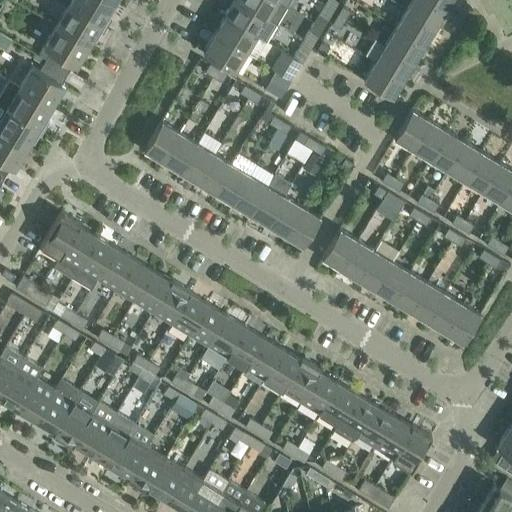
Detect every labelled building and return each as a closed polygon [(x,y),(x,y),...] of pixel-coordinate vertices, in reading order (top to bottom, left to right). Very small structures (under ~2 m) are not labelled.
[(65,0),(65,1),(102,23),(107,26),(112,19),(106,15),(114,2),(110,0),(65,0)] [(277,23),(239,0),(234,0),(225,15),(256,34),(266,40),(277,23)] [(288,5),(278,0),(239,0),(277,23),(288,5)] [(339,0),(338,0),(327,0),(325,4),(334,9),(339,0)] [(446,8),(433,0),(411,0),(407,8),(436,25),(446,8)] [(67,7),(57,24),(89,43),(97,30),(103,34),(107,26),(102,23),(65,1),(63,4),(67,7)] [(325,4),(314,21),(323,27),(334,9),(325,4)] [(352,10),(343,5),(338,14),(347,19),(352,10)] [(396,25),(425,43),(436,25),(407,8),(396,25)] [(332,23),(341,28),(347,19),(338,14),(332,23)] [(256,34),(225,15),(214,33),(246,51),(256,34)] [(304,39),(312,44),(323,27),(314,21),(304,39)] [(44,45),(38,54),(46,59),(68,73),(75,64),(76,65),(89,43),(57,24),(44,45)] [(425,43),(396,25),(386,43),(415,60),(425,43)] [(203,51),(234,70),(246,51),(214,33),(203,51)] [(312,44),(304,39),(293,56),(302,62),(312,44)] [(322,42),(317,51),(325,56),(330,47),(322,42)] [(375,60),(404,78),(415,60),(386,43),(375,60)] [(273,68),(278,71),(291,79),(302,62),(293,56),(284,51),(273,68)] [(40,68),(32,64),(19,85),(52,105),(65,84),(63,82),(68,73),(46,59),(40,68)] [(364,79),(393,96),(404,78),(375,60),(364,79)] [(211,62),(205,71),(214,77),(220,68),(211,62)] [(223,82),(229,73),(220,68),(214,77),(223,82)] [(278,71),(267,89),(280,97),(291,79),(278,71)] [(8,79),(0,93),(0,101),(3,103),(40,125),(45,129),(50,122),(44,118),(52,105),(19,85),(8,79)] [(245,83),(240,92),(249,98),(254,89),(245,83)] [(258,103),(263,94),(254,89),(249,98),(258,103)] [(0,101),(0,129),(27,146),(35,133),(41,136),(45,129),(40,125),(3,103),(0,101)] [(412,108),(394,137),(412,148),(430,119),(412,108)] [(274,114),(269,122),(278,128),(283,119),(274,114)] [(287,133),(293,125),(283,119),(278,128),(287,133)] [(430,158),(448,129),(430,119),(412,148),(430,158)] [(162,120),(144,149),(162,160),(180,131),(162,120)] [(278,128),(269,143),(279,149),(288,134),(287,133),(278,128)] [(12,166),(14,167),(27,146),(0,129),(0,171),(5,175),(12,166)] [(447,169),(465,140),(448,129),(430,158),(447,169)] [(301,130),(295,138),(313,149),(318,140),(301,130)] [(180,170),(198,141),(180,131),(162,160),(180,170)] [(322,154),(327,146),(318,140),(313,149),(322,154)] [(465,180),(482,150),(465,140),(447,169),(465,180)] [(197,181),(215,152),(198,141),(180,170),(197,181)] [(312,150),(303,167),(316,174),(325,158),(312,150)] [(482,150),(465,180),(482,190),(500,161),(482,150)] [(215,192),(232,162),(215,152),(197,181),(215,192)] [(345,156),(340,165),(348,170),(353,161),(345,156)] [(511,168),(500,161),(482,190),(500,201),(511,180),(511,168)] [(232,162),(215,192),(232,202),(250,173),(232,162)] [(387,171),(382,179),(391,185),(396,177),(387,171)] [(292,182),(275,172),(267,184),(250,213),(267,223),(285,194),(292,182)] [(250,173),(232,202),(250,213),(267,184),(250,173)] [(400,190),(404,182),(396,177),(391,185),(400,190)] [(511,180),(500,201),(511,208),(511,180)] [(379,184),(374,193),(383,198),(388,190),(379,184)] [(392,203),(396,195),(388,190),(383,198),(392,203)] [(422,193),(417,201),(426,206),(431,198),(422,193)] [(285,194),(267,223),(285,234),(302,205),(285,194)] [(435,211),(440,203),(431,198),(426,206),(435,211)] [(303,245),(321,216),(302,205),(285,234),(303,245)] [(414,206),(409,214),(418,219),(423,211),(414,206)] [(61,210),(48,233),(41,245),(59,256),(60,256),(60,255),(79,224),(81,222),(61,210)] [(427,224),(432,216),(423,211),(418,219),(427,224)] [(458,214),(453,222),(462,227),(466,219),(458,214)] [(470,233),(475,225),(466,219),(462,227),(470,233)] [(73,275),(98,235),(79,224),(60,255),(60,256),(59,256),(54,263),(73,275)] [(339,227),(322,256),(340,267),(358,238),(339,227)] [(450,227),(446,233),(445,235),(454,240),(458,232),(450,227)] [(462,246),(467,238),(458,232),(454,240),(462,246)] [(492,234),(487,242),(496,248),(501,239),(492,234)] [(92,286),(97,278),(116,246),(98,235),(73,275),(92,286)] [(358,278),(375,249),(358,238),(340,267),(358,278)] [(505,253),(510,245),(501,239),(496,248),(505,253)] [(116,289),(135,257),(116,246),(97,278),(116,289)] [(484,248),(478,257),(486,262),(492,253),(484,248)] [(375,288),(393,259),(375,249),(358,278),(375,288)] [(496,268),(501,258),(492,253),(486,262),(496,268)] [(134,300),(153,269),(135,257),(116,289),(134,300)] [(393,299),(410,270),(393,259),(375,288),(393,299)] [(171,280),(171,279),(153,269),(134,300),(153,311),(171,280)] [(410,270),(393,299),(410,310),(428,280),(410,270)] [(22,275),(16,286),(38,299),(45,289),(22,275)] [(172,277),(171,279),(171,280),(153,311),(171,322),(190,291),(192,289),(172,277)] [(428,280),(410,310),(427,320),(445,291),(428,280)] [(46,304),(52,293),(45,289),(38,299),(46,304)] [(12,291),(6,302),(29,315),(35,305),(12,291)] [(189,333),(208,302),(190,291),(171,322),(189,333)] [(445,291),(427,320),(445,331),(463,302),(445,291)] [(208,344),(227,313),(208,302),(189,333),(208,344)] [(463,342),(481,313),(463,302),(445,331),(463,342)] [(36,320),(43,309),(35,305),(29,315),(36,320)] [(65,306),(61,313),(72,320),(76,312),(65,306)] [(82,326),(87,319),(76,312),(72,320),(82,326)] [(226,356),(245,324),(227,313),(208,344),(226,356)] [(58,318),(53,326),(64,332),(69,325),(58,318)] [(245,367),(264,336),(245,324),(226,356),(245,367)] [(75,338),(79,331),(69,325),(64,332),(75,338)] [(102,328),(98,335),(109,342),(113,334),(102,328)] [(119,348),(124,341),(113,334),(109,342),(119,348)] [(263,378),(282,347),(264,336),(245,367),(263,378)] [(95,340),(90,348),(101,354),(105,347),(95,340)] [(7,344),(1,354),(0,355),(0,354),(0,395),(25,355),(7,344)] [(123,357),(105,347),(101,354),(100,355),(117,366),(123,357)] [(301,358),(300,358),(282,347),(263,378),(282,389),(301,358)] [(138,353),(133,360),(144,367),(149,360),(138,353)] [(37,377),(43,366),(25,355),(0,395),(0,397),(18,408),(37,377)] [(320,369),(321,367),(301,356),(300,358),(301,358),(282,389),(300,400),(319,369),(320,369)] [(133,360),(129,368),(140,374),(144,367),(133,360)] [(149,360),(144,367),(155,373),(159,366),(149,360)] [(180,366),(172,380),(182,386),(187,379),(191,373),(180,366)] [(140,374),(150,381),(155,373),(144,367),(140,374)] [(319,412),(338,380),(320,369),(319,369),(300,400),(319,412)] [(37,377),(18,408),(36,419),(55,388),(37,377)] [(62,377),(55,388),(36,419),(54,430),(55,431),(74,399),(81,388),(62,377)] [(193,393),(198,385),(187,379),(182,386),(193,393)] [(337,423),(356,392),(338,380),(319,412),(337,423)] [(168,385),(164,392),(175,399),(179,392),(168,385)] [(183,409),(190,398),(179,392),(175,399),(172,403),(183,409)] [(375,403),(356,392),(337,423),(334,429),(352,440),(356,434),(375,403)] [(213,395),(208,402),(219,409),(224,401),(213,395)] [(54,430),(53,432),(73,444),(74,442),(73,442),(92,410),(74,399),(55,431),(54,430)] [(73,442),(74,442),(92,453),(117,410),(99,399),(92,410),(73,442)] [(230,415),(234,408),(224,401),(219,409),(230,415)] [(374,445),(393,414),(375,403),(356,434),(374,445)] [(205,407),(201,415),(212,421),(216,414),(205,407)] [(117,410),(92,453),(110,464),(136,422),(117,410)] [(222,428),(227,420),(216,414),(212,421),(222,428)] [(374,445),(392,456),(393,457),(412,425),(411,425),(393,414),(374,445)] [(250,417),(246,425),(256,431),(261,424),(250,417)] [(136,422),(110,464),(128,475),(129,475),(148,444),(154,433),(136,422)] [(432,434),(412,423),(411,425),(412,425),(393,457),(392,456),(392,457),(411,469),(432,434)] [(267,438),(272,430),(261,424),(256,431),(267,438)] [(236,441),(238,437),(249,444),(253,436),(235,425),(228,436),(236,441)] [(511,428),(509,426),(496,445),(504,450),(496,461),(511,472),(511,428)] [(260,450),(264,443),(253,436),(249,444),(260,450)] [(287,440),(283,447),(294,454),(298,446),(287,440)] [(128,475),(127,477),(146,489),(148,487),(147,486),(166,455),(148,444),(129,475),(128,475)] [(304,460),(308,453),(298,446),(294,454),(304,460)] [(264,462),(280,472),(288,458),(272,448),(264,462)] [(147,486),(148,487),(166,498),(185,466),(166,455),(147,486)] [(326,459),(322,466),(333,473),(337,465),(326,459)] [(343,479),(348,472),(337,465),(333,473),(343,479)] [(185,466),(166,498),(184,509),(203,478),(185,466)] [(210,466),(203,478),(184,509),(189,511),(207,511),(228,477),(210,466)] [(310,466),(306,473),(316,479),(320,472),(310,466)] [(297,476),(290,471),(284,482),(291,486),(297,476)] [(326,485),(331,478),(320,472),(316,479),(326,485)] [(228,477),(207,511),(232,511),(240,500),(240,499),(241,499),(247,489),(228,477)] [(365,477),(358,488),(366,492),(372,482),(365,477)] [(501,487),(494,483),(482,502),(498,511),(511,511),(511,479),(507,477),(501,487)] [(278,492),(285,496),(291,486),(284,482),(278,492)] [(388,506),(395,495),(372,482),(366,492),(388,506)] [(0,511),(10,511),(18,500),(0,489),(0,511)] [(258,511),(266,500),(247,489),(241,499),(240,499),(240,500),(232,511),(258,511)] [(18,500),(10,511),(36,511),(37,511),(18,500)] [(475,511),(498,511),(482,502),(475,511)]
